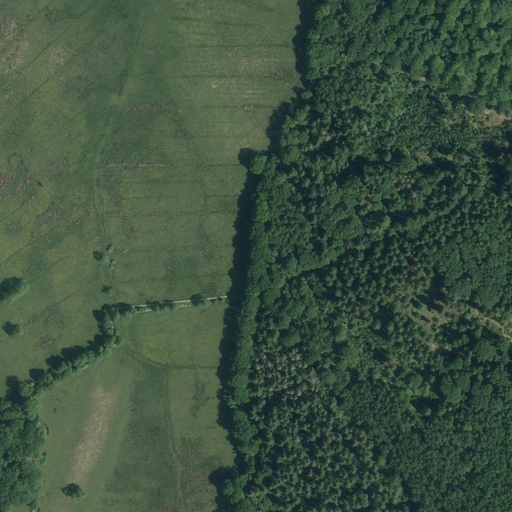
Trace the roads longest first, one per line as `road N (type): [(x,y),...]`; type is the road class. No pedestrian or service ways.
road 1 (track): [(372,0),(324,42),(310,111),(271,183),(259,292)]
road 2 (track): [(423,511),(259,292)]
road 3 (track): [(334,258),(511,181)]
